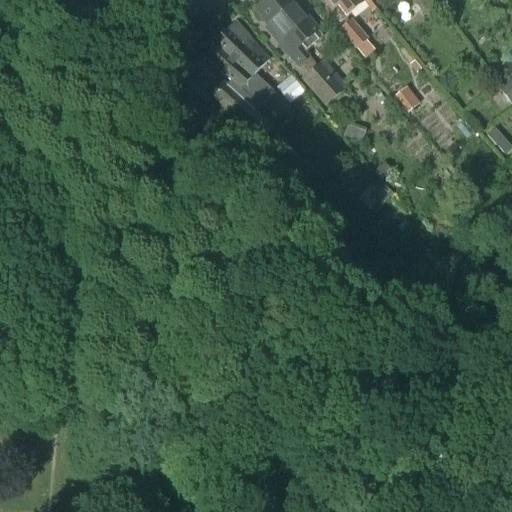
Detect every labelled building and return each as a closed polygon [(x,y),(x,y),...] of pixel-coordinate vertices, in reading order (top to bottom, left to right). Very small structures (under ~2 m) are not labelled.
[(318,32),(290,0),(267,0),(255,12),(277,38),(275,40),(290,57),(301,66),(309,59),(304,53),(321,38),(317,33),(318,32)] [(347,16),(367,1),(365,0),(324,0),(332,11),(338,6),(347,16)] [(368,41),(351,20),(338,31),(354,52),(368,41)] [(234,54),(256,74),(269,60),(248,40),(249,38),(233,24),(214,44),(229,60),(234,54)] [(229,60),(214,44),(201,58),(227,81),(210,99),(251,137),(263,124),(252,113),(271,93),(253,77),(256,74),(234,54),(229,60)] [(321,66),(303,81),(325,107),(343,92),(321,66)] [(277,89),(285,100),(297,90),(288,80),(277,89)] [(511,104),(511,81),(499,92),(510,106),(511,104)] [(396,99),(409,116),(420,108),(407,91),(396,99)] [(495,146),(502,140),(493,130),(486,136),(495,146)] [(292,176),(275,160),(267,168),(284,185),(292,176)] [(374,173),(380,181),(389,173),(383,166),(374,173)] [(374,215),(388,200),(385,197),(372,212),(374,215)] [(438,256),(424,252),(421,265),(435,268),(438,256)]
